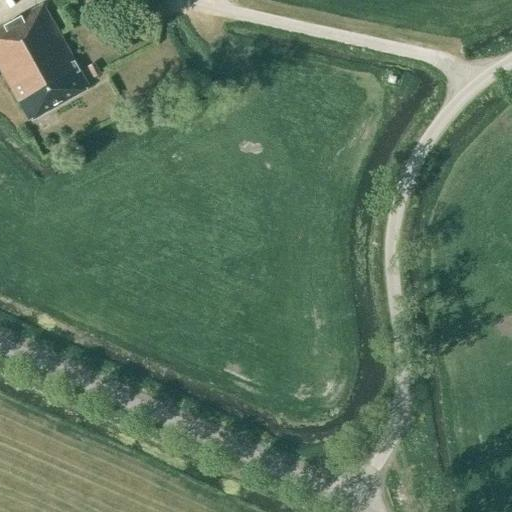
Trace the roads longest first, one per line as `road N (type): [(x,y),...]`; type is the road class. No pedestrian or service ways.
road 1 (unclassified): [(355,503),(388,438),(397,391),(390,228),(410,166),(439,116),(470,86),(511,68)]
road 2 (unclassified): [(355,503),(0,345)]
